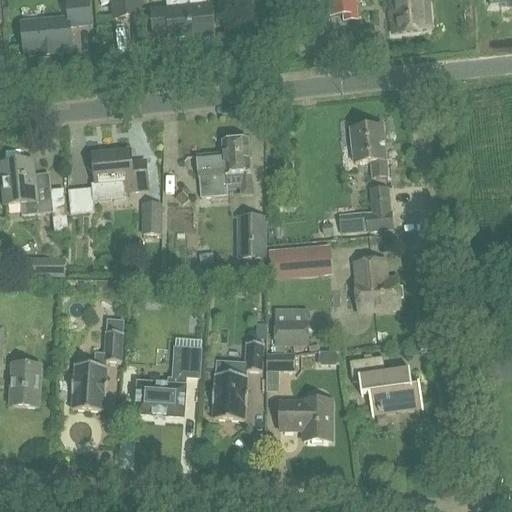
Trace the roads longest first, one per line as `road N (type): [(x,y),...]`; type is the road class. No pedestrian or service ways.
road 1 (residential): [(470,508),(0,481)]
road 2 (unclassified): [(470,508),(411,76)]
road 3 (tertiary): [(0,121),(411,76)]
